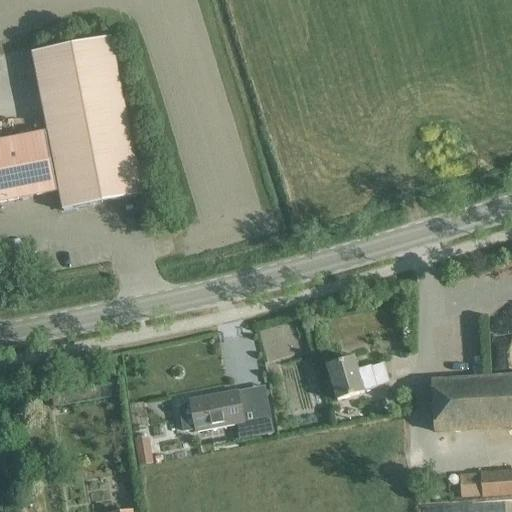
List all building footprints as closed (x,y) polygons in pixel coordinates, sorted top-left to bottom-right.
[(0,200),(29,194),(58,188),(62,212),(102,204),(142,197),(111,39),(32,54),(46,130),(0,139),(0,200)] [(362,388),(375,384),(370,368),(358,372),(353,358),(325,367),(336,403),(364,394),(362,388)] [(511,376),(431,382),(434,435),(511,430),(511,376)] [(243,434),(259,430),(254,407),(238,410),(234,393),(188,403),(195,435),(241,425),(243,434)] [(511,474),(481,476),(459,477),(460,498),(482,498),(482,499),(511,497),(511,474)]
